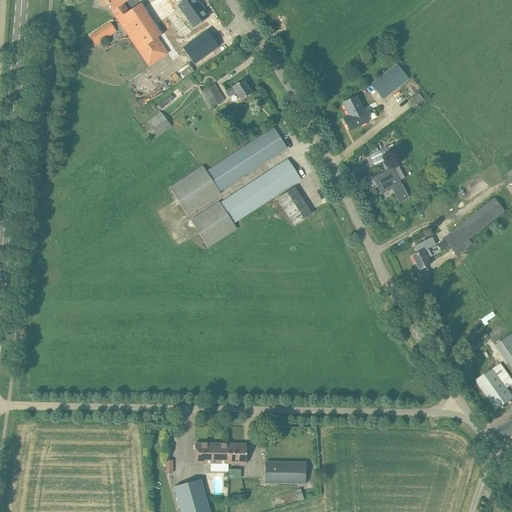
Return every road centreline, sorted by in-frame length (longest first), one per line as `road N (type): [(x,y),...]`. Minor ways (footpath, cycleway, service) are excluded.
road 1 (tertiary): [(461,414),(329,167),(224,0)]
road 2 (unclassified): [(461,414),(0,406)]
road 3 (secondary): [(0,272),(20,0)]
